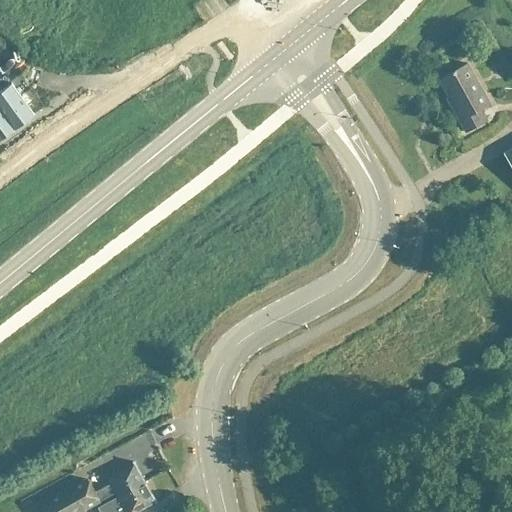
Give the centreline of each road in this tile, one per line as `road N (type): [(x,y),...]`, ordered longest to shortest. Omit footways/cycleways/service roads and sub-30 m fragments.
road 1 (secondary): [(0,283),(269,62)]
road 2 (tertiary): [(223,511),(209,431),(219,369),(237,343),(346,280),(375,250)]
road 3 (residential): [(0,178),(198,38)]
road 4 (tertiary): [(375,250),(383,221),(376,179),(292,43)]
road 5 (tertiary): [(269,62),(366,192),(375,250)]
